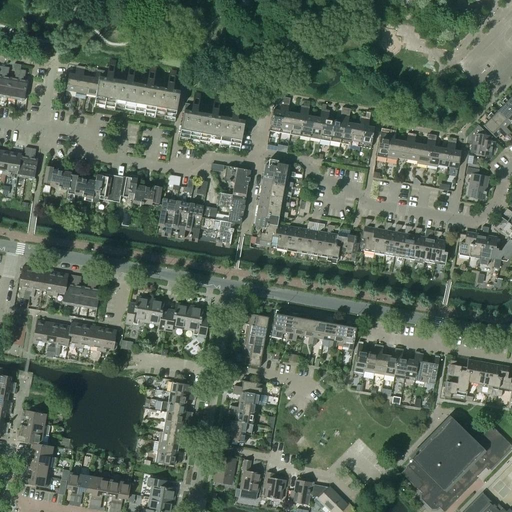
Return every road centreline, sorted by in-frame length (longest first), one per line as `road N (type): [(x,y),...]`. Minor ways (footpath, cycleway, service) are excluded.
road 1 (residential): [(502,178),(484,220),(313,191),(318,164),(258,153)]
road 2 (residential): [(256,163),(217,156),(215,169),(169,169),(88,153),(92,134),(0,128)]
road 3 (tertiary): [(12,248),(229,286)]
road 4 (tertiary): [(229,286),(438,324)]
road 5 (residential): [(351,499),(329,477),(202,445)]
